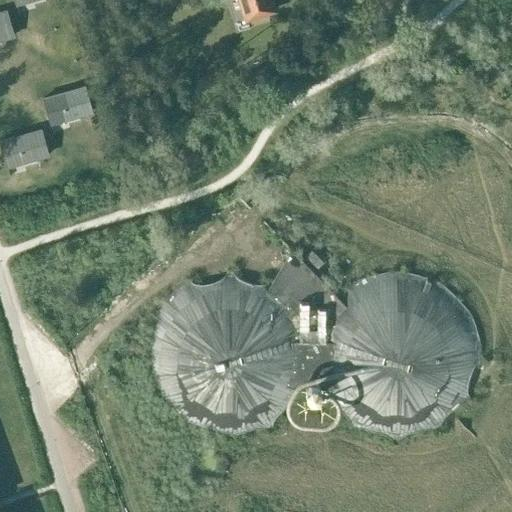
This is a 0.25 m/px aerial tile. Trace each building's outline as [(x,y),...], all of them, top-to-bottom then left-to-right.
[(239,0),(245,18),(273,10),(269,0),(239,0)] [(5,10),(0,11),(0,39),(13,36),(5,10)] [(50,123),(91,112),(83,86),(43,98),(50,123)] [(0,143),(7,166),(47,155),(40,129),(0,140),(0,143)] [(227,274),(181,287),(178,318),(190,314),(193,327),(187,328),(194,337),(177,335),(169,342),(184,344),(227,393),(227,388),(293,369),(299,318),(304,333),(316,334),(338,315),(334,349),(361,352),(340,371),(352,413),(407,419),(408,412),(435,389),(440,408),(471,398),(479,335),(428,276),(372,270),(341,296),(301,248),(266,278),(227,274)]
